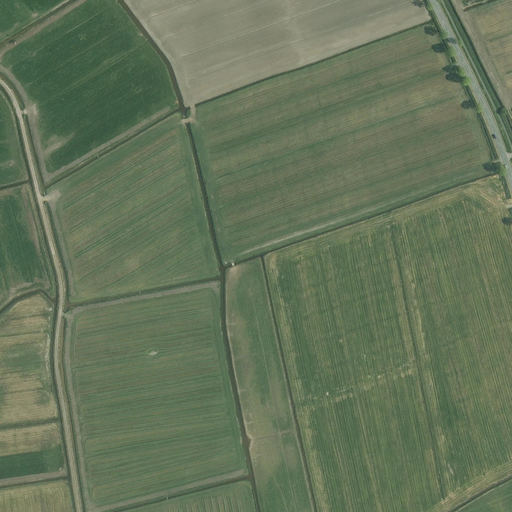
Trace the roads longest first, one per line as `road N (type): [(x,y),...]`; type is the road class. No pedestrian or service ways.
road 1 (residential): [(0,82),(17,108),(57,267),(55,354),(78,511)]
road 2 (tertiary): [(434,0),(511,181)]
